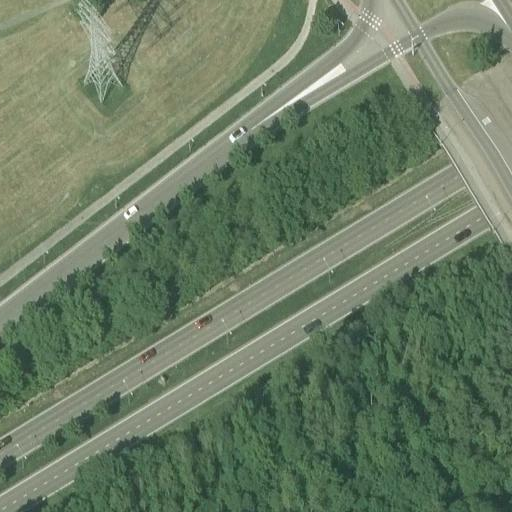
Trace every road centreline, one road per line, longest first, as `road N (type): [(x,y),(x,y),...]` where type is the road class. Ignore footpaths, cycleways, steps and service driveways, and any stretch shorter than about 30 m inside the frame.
road 1 (primary): [(511,145),(0,455)]
road 2 (primary): [(1,511),(511,201)]
road 3 (primary): [(316,83),(0,324)]
road 4 (tertiary): [(418,35),(511,190)]
